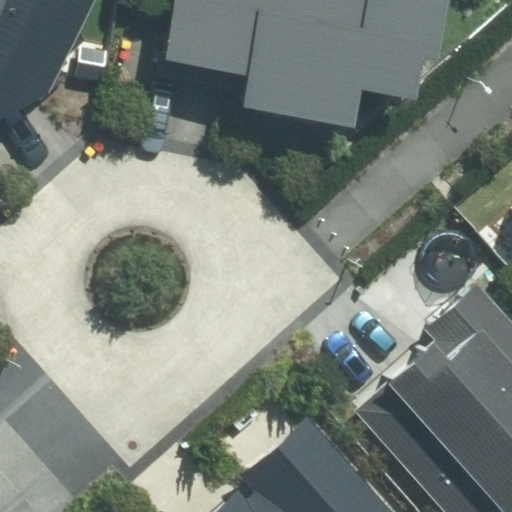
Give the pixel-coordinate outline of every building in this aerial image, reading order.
[(0,0),(0,98),(53,79),(98,0),(0,0)] [(172,0),(164,49),(256,65),(250,100),(354,119),(362,79),(434,92),(450,0),(172,0)] [(511,197),(500,208),(511,223),(511,197)] [(511,511),(511,306),(480,271),(420,326),(433,340),(363,402),(463,511),(511,511)] [(396,511),(303,408),(238,466),(249,479),(212,511),(396,511)]
